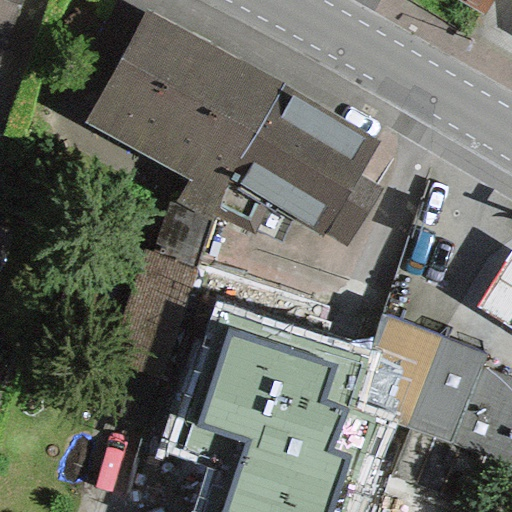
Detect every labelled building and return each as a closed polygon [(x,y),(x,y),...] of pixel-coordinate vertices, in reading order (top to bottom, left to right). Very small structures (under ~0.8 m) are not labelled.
[(0,0),(0,50),(18,0),(0,0)] [(226,186),(280,88),(145,14),(91,112),(196,169),(226,186)] [(374,145),(280,88),(226,186),(219,208),(255,225),(272,188),(348,234),(376,192),(354,178),(374,145)] [(219,208),(226,186),(196,169),(182,194),(217,213),(219,208)] [(157,252),(199,267),(200,262),(216,215),(173,200),(155,252),(157,252)] [(18,229),(0,222),(0,275),(1,276),(18,229)] [(511,245),(476,303),(511,324),(511,245)] [(164,372),(199,267),(157,252),(121,358),(164,372)] [(164,372),(159,390),(302,437),(292,467),(329,479),(355,401),(380,321),(200,262),(199,267),(164,372)] [(489,353),(383,311),(380,321),(355,401),(412,423),(454,439),(485,364),(489,353)] [(159,390),(164,372),(121,358),(112,355),(95,407),(148,424),(159,390)] [(511,374),(485,364),(454,439),(511,462),(511,374)] [(492,511),(511,462),(454,439),(412,423),(392,472),(492,511)]
